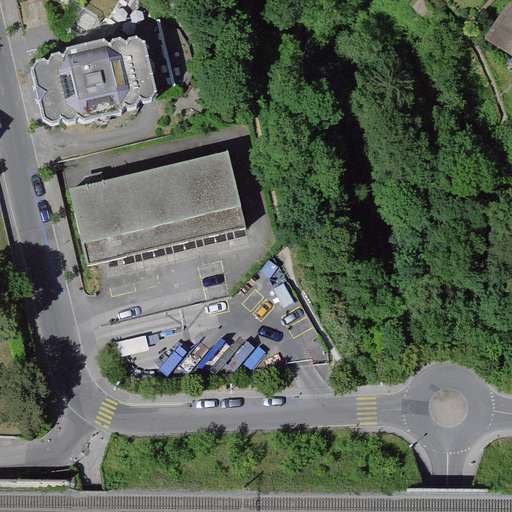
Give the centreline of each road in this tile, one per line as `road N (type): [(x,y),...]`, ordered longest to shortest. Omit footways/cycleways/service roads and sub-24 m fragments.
road 1 (residential): [(0,70),(62,346),(78,393),(91,406)]
road 2 (residential): [(449,407),(182,424),(110,415)]
